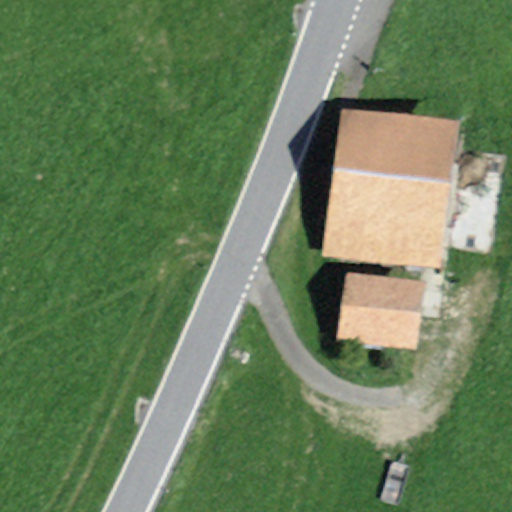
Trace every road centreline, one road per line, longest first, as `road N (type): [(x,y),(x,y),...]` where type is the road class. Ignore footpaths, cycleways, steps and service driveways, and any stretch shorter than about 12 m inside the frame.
road 1 (secondary): [(336,0),(243,253),(125,511)]
road 2 (track): [(425,383),(372,397),(312,373),(274,322),(243,253)]
